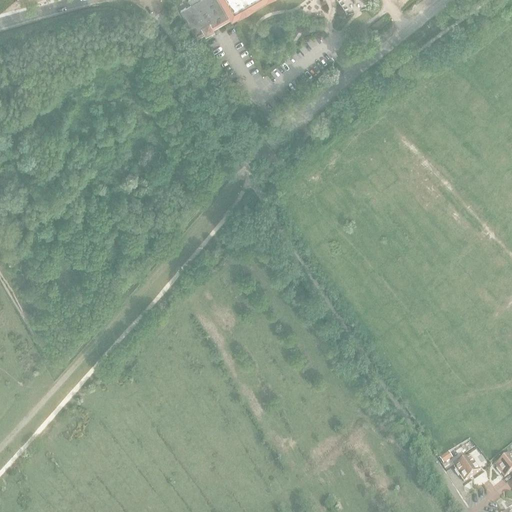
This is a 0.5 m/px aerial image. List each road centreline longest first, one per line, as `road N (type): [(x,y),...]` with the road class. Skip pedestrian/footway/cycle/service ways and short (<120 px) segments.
road 1 (unknown): [(0,271),(57,362),(213,190),(247,167)]
road 2 (track): [(0,447),(247,167)]
road 3 (unknown): [(470,0),(353,81),(251,175)]
road 4 (track): [(247,167),(444,0)]
road 5 (track): [(247,167),(148,0)]
road 6 (track): [(511,248),(395,131)]
